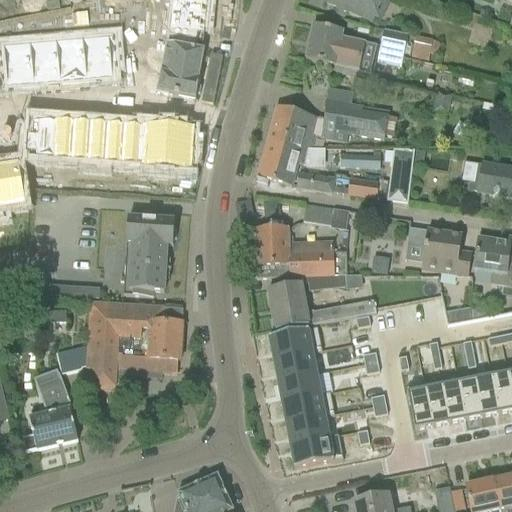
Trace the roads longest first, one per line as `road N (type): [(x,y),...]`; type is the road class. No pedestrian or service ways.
road 1 (tertiary): [(223,443),(229,401),(210,239),(231,123)]
road 2 (residential): [(262,496),(511,444)]
road 3 (tertiary): [(0,511),(223,443)]
road 4 (residential): [(0,121),(49,113),(231,123)]
road 5 (tertiary): [(231,123),(274,0)]
